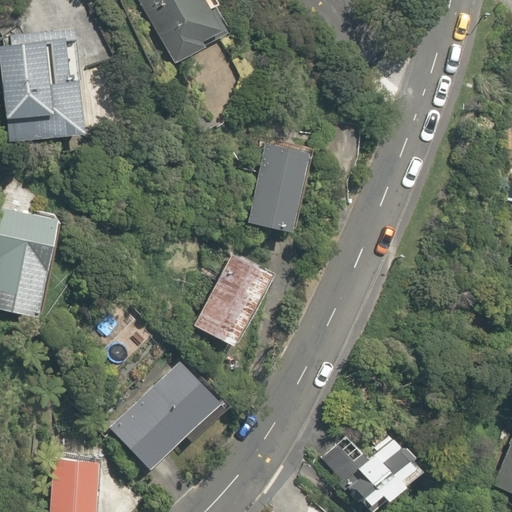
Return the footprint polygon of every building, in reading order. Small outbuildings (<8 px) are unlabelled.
[(209,0),(135,0),(174,70),(231,39),(210,0),(209,0)] [(10,145),(93,137),(89,86),(73,88),(69,44),(2,50),(10,145)] [(263,165),(247,225),(299,238),(320,153),(253,136),(246,161),(263,165)] [(0,268),(0,313),(37,326),(70,229),(7,208),(0,229),(0,242),(8,245),(0,268)] [(283,287),(224,251),(183,319),(242,354),(283,287)] [(228,417),(175,357),(103,420),(157,481),(228,417)] [(377,414),(321,465),(363,511),(411,511),(441,485),(377,414)] [(511,432),(488,487),(511,497),(511,432)] [(102,511),(112,462),(62,453),(51,511),(102,511)]
